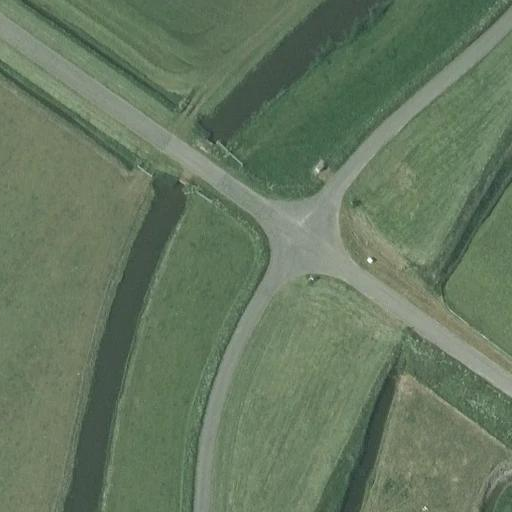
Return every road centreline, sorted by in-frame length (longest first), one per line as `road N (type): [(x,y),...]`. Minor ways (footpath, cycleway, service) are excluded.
road 1 (unclassified): [(299,238),(0,26)]
road 2 (unclassified): [(299,238),(383,134),(511,16)]
road 3 (unclassified): [(201,511),(218,401),(257,303),(299,238)]
road 4 (unclassified): [(511,386),(299,238)]
